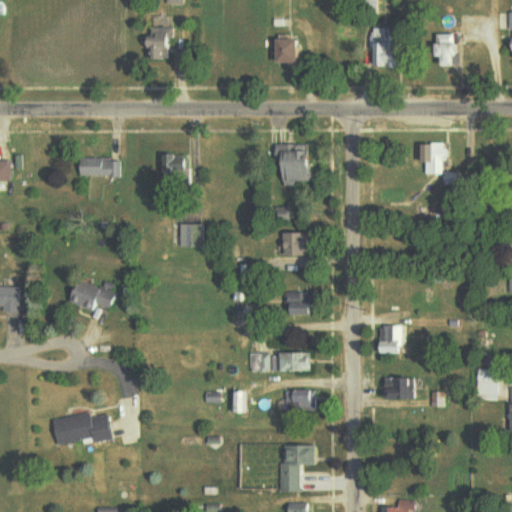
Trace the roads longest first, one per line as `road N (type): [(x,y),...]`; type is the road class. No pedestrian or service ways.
road 1 (tertiary): [(511,110),(0,111)]
road 2 (residential): [(353,511),(348,108)]
road 3 (residential): [(21,355),(67,365),(77,357),(72,340),(21,355)]
